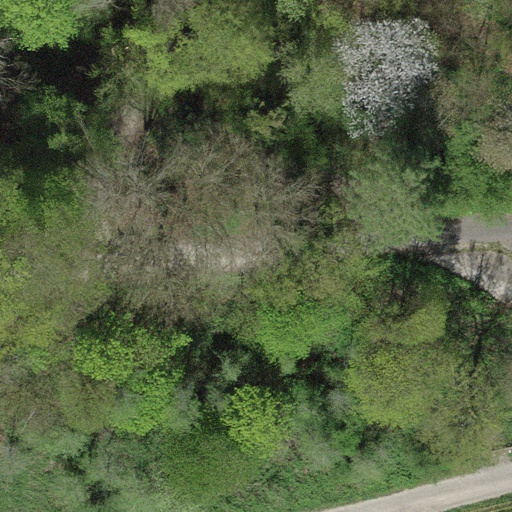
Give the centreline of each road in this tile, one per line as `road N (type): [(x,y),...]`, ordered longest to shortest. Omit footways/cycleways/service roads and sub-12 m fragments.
road 1 (track): [(0,273),(511,224)]
road 2 (track): [(232,0),(270,80),(333,169),(402,230),(511,286)]
road 3 (track): [(50,266),(192,0)]
road 4 (track): [(317,511),(511,479)]
